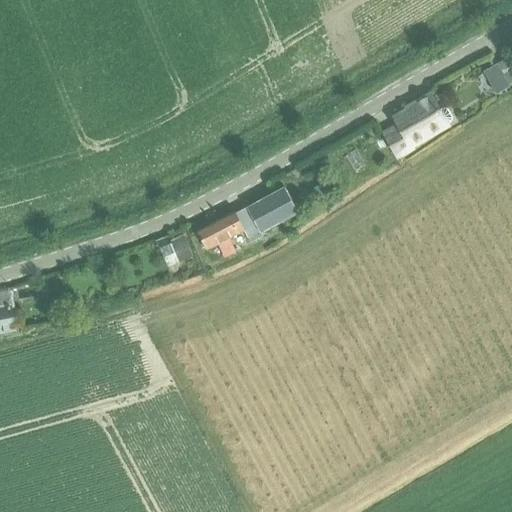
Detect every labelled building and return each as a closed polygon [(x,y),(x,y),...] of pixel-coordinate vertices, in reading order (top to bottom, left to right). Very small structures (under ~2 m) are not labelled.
[(504,79),(498,69),(488,75),(494,85),(504,79)] [(496,96),(511,88),(506,79),(492,87),(496,96)] [(400,123),(386,132),(399,155),(415,146),(413,144),(449,123),(448,122),(451,120),(452,116),(448,108),(444,107),(441,109),(432,93),(415,103),(416,105),(396,116),(400,123)] [(324,184),(313,190),(318,198),(329,192),(324,184)] [(236,211),(198,229),(207,247),(217,242),(224,257),(235,252),(228,238),(244,230),(248,237),(261,230),(262,231),(299,213),(287,188),(285,189),(246,207),(236,212),(236,211)] [(171,243),(179,261),(192,255),(185,237),(171,243)] [(11,306),(0,308),(0,333),(16,330),(11,306)]
